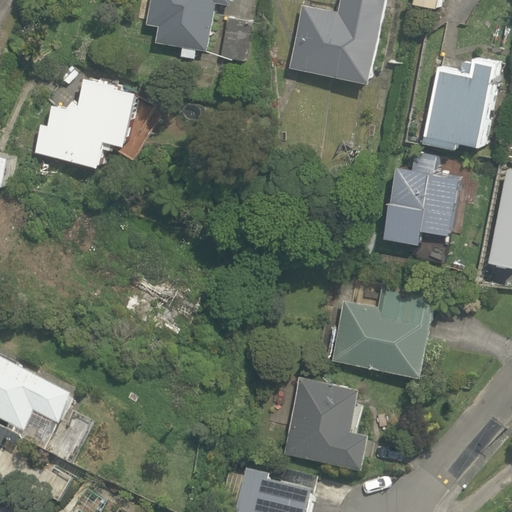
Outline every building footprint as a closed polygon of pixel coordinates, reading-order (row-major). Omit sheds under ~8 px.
[(154,0),(150,23),(163,26),(160,41),(186,46),(184,58),(197,60),(199,48),(210,50),(219,0),(226,0),(230,1),(230,0),(154,0)] [(297,69),(377,85),(393,0),(348,0),(346,14),(308,7),(297,69)] [(421,0),(420,6),(445,10),(446,0),(421,0)] [(232,16),(225,56),(248,60),(255,20),(232,16)] [(77,38),(81,21),(67,19),(64,35),(77,38)] [(217,60),(200,58),(197,80),(214,82),(217,60)] [(432,137),(488,149),(505,66),(480,61),(479,65),(469,63),(467,73),(446,69),(432,137)] [(235,67),(231,85),(243,87),(246,69),(235,67)] [(45,123),(38,154),(82,163),(113,170),(118,143),(137,147),(149,90),(89,77),(82,109),(82,110),(57,105),(52,125),(45,123)] [(0,182),(14,186),(21,158),(0,153),(0,182)] [(402,165),(392,235),(454,244),(464,175),(439,172),(441,157),(417,153),(415,167),(402,165)] [(511,223),(503,251),(511,254),(511,223)] [(374,252),(378,233),(365,231),(361,250),(374,252)] [(123,316),(182,345),(205,298),(146,269),(123,316)] [(338,363),(428,379),(443,295),(388,286),(384,308),(348,302),(338,363)] [(0,420),(29,436),(40,415),(65,429),(80,400),(0,357),(0,420)] [(288,452),(368,467),(374,433),(357,430),(365,386),(301,374),(300,380),(289,378),(286,397),(280,396),(275,422),(293,425),(288,452)] [(0,511),(7,511),(0,508),(0,493),(6,483),(3,474),(0,471),(0,458),(9,442),(19,447),(24,438),(0,425),(0,511)] [(242,511),(316,511),(320,497),(277,486),(278,480),(253,474),(242,511)]
